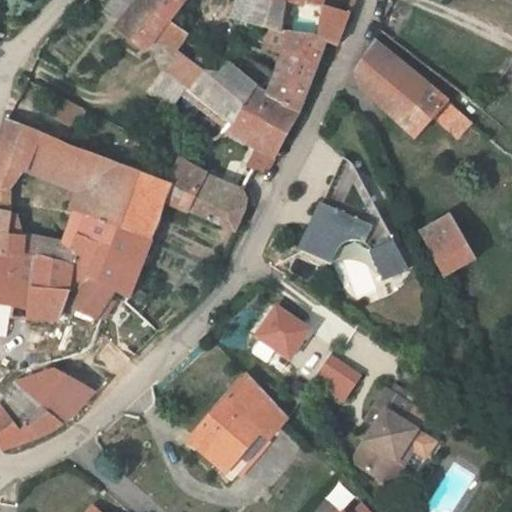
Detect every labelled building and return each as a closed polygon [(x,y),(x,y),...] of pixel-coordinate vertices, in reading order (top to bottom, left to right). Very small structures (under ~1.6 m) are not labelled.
[(112,0),(107,7),(124,21),(141,0),(112,0)] [(119,27),(129,30),(148,43),(151,39),(153,41),(154,40),(178,53),(190,35),(171,22),(187,2),(184,0),(141,0),(124,21),(119,27)] [(288,2),(280,0),(248,0),(240,20),(272,29),(268,48),(284,53),(278,76),(269,95),(299,114),(327,43),(317,40),(283,30),(288,2)] [(280,0),(288,2),(320,8),(317,40),(327,43),(339,46),(350,16),(323,9),(324,0),(280,0)] [(148,43),(129,30),(125,44),(137,53),(148,43)] [(356,68),(356,79),(360,88),(415,139),(433,119),(458,140),(473,123),(392,54),(373,42),(356,68)] [(183,55),(172,70),(191,83),(193,84),(204,71),(183,55)] [(204,71),(193,84),(191,83),(171,110),(216,141),(227,131),(233,126),(242,112),(256,119),(244,141),(257,148),(274,158),(299,114),(269,95),(258,87),(228,63),(220,73),(204,71)] [(191,83),(172,70),(152,97),(171,110),(191,83)] [(79,106),(56,95),(46,114),(69,125),(79,106)] [(233,126),(227,131),(244,141),(256,119),(242,112),(233,126)] [(0,158),(0,190),(10,192),(24,172),(27,173),(30,166),(42,134),(8,120),(0,158)] [(93,153),(42,134),(30,166),(83,185),(75,208),(96,215),(108,179),(86,170),(93,153)] [(274,158),(257,148),(248,167),(255,170),(268,169),(274,158)] [(169,183),(93,153),(86,170),(108,179),(96,215),(75,208),(74,210),(84,214),(77,235),(79,236),(76,247),(8,234),(11,213),(0,210),(0,254),(10,255),(33,257),(88,278),(115,291),(128,298),(165,203),(172,184),(169,183)] [(344,158),(333,180),(371,197),(353,165),(350,162),(344,158)] [(169,183),(172,184),(165,203),(236,233),(248,203),(248,201),(243,188),(231,188),(229,199),(203,184),(208,175),(179,159),(169,183)] [(231,188),(208,175),(203,184),(229,199),(231,188)] [(371,197),(333,180),(322,205),(326,206),(324,206),(322,207),(321,208),(320,209),(319,210),(319,212),(319,214),(319,215),(319,216),(319,218),(320,219),(321,220),(322,221),(322,222),(319,228),(313,225),(301,251),(332,264),(338,250),(340,247),(342,245),(345,243),(349,242),(353,241),(357,241),(360,241),(364,243),(367,245),(370,248),(372,251),(382,280),(410,270),(371,197)] [(0,210),(11,213),(10,192),(0,190),(0,210)] [(477,259),(451,214),(420,232),(444,277),(477,259)] [(10,255),(0,254),(0,316),(12,318),(14,305),(4,303),(7,276),(10,255)] [(33,257),(10,255),(7,276),(31,279),(33,257)] [(88,278),(33,257),(31,279),(27,320),(31,321),(31,318),(58,321),(68,295),(70,285),(82,290),(88,278)] [(82,290),(74,309),(97,318),(98,317),(109,300),(115,291),(88,278),(82,290)] [(109,300),(98,317),(103,320),(114,303),(109,300)] [(296,360),(315,330),(278,306),(258,336),(296,360)] [(90,348),(96,361),(101,360),(105,361),(108,363),(120,350),(99,331),(90,348)] [(58,372),(56,370),(13,385),(0,405),(0,447),(2,450),(49,433),(62,425),(77,410),(94,393),(96,396),(130,359),(120,350),(108,363),(105,361),(101,360),(96,361),(71,367),(69,378),(67,377),(68,373),(64,370),(59,370),(58,372)] [(237,477),(286,420),(246,376),(192,438),(237,477)] [(385,482),(408,445),(414,449),(424,434),(402,420),(411,405),(386,390),(367,419),(373,423),(377,425),(366,443),(357,457),(358,464),(385,482)] [(433,419),(411,405),(402,420),(424,434),(433,419)] [(373,423),(362,441),(366,443),(377,425),(373,423)] [(436,442),(424,434),(414,449),(427,457),(436,442)] [(391,485),(414,449),(408,445),(385,482),(391,485)]
